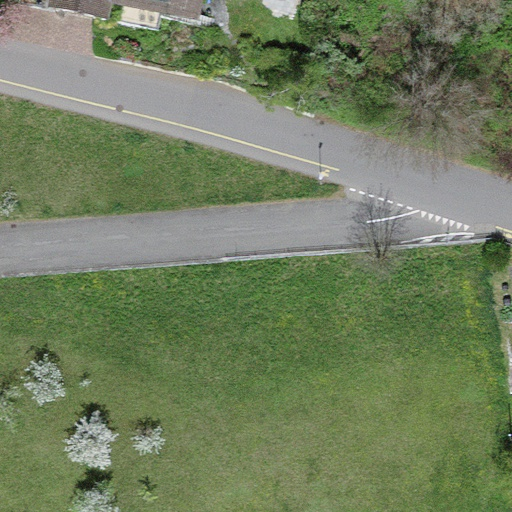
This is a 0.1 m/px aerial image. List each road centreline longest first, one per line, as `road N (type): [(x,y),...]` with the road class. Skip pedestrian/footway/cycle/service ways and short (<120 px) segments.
road 1 (unclassified): [(508,211),(192,102),(0,58)]
road 2 (residential): [(508,211),(0,257)]
